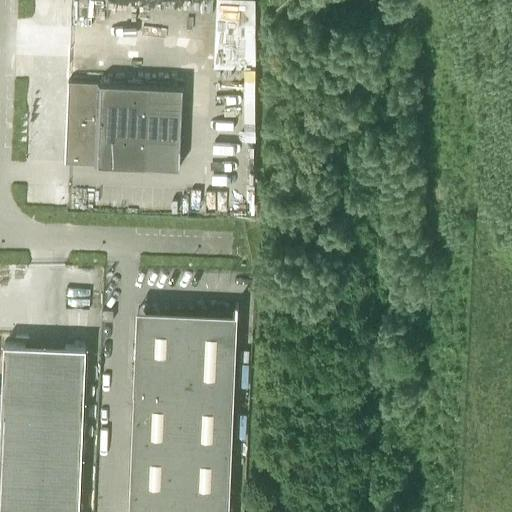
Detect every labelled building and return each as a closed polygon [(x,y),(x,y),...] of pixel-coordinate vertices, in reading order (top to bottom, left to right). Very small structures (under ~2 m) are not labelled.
[(218,0),(218,64),(255,65),(255,0),(218,0)] [(146,164),(150,83),(68,80),(66,135),(65,161),(146,164)] [(102,319),(113,319),(113,308),(103,308),(102,319)] [(228,511),(237,313),(137,328),(128,511),(228,511)] [(0,502),(79,506),(86,345),(4,341),(2,389),(0,388),(0,502)]
